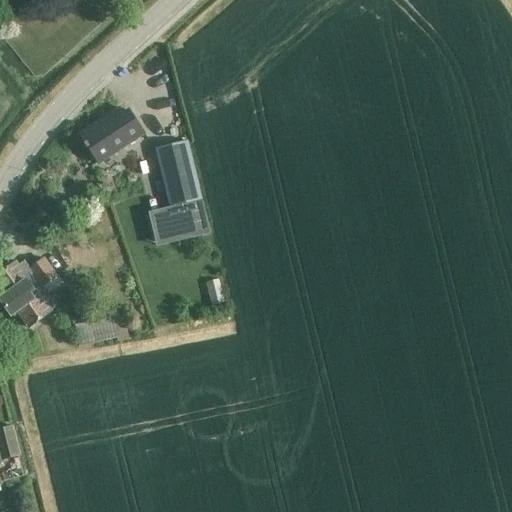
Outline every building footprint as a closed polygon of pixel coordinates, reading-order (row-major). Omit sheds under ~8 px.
[(99,164),(145,134),(129,111),(124,114),(120,108),(80,135),(99,164)] [(203,200),(188,142),(155,150),(169,208),(203,200)] [(51,311),(57,307),(47,293),(62,283),(45,259),(30,269),(25,262),(18,266),(17,264),(0,275),(0,287),(6,295),(0,299),(12,317),(18,313),(29,328),(52,312),(51,311)] [(74,326),(79,348),(116,339),(117,342),(129,339),(123,314),(74,326)] [(2,461),(20,456),(12,426),(0,429),(0,463),(2,463),(2,461)]
